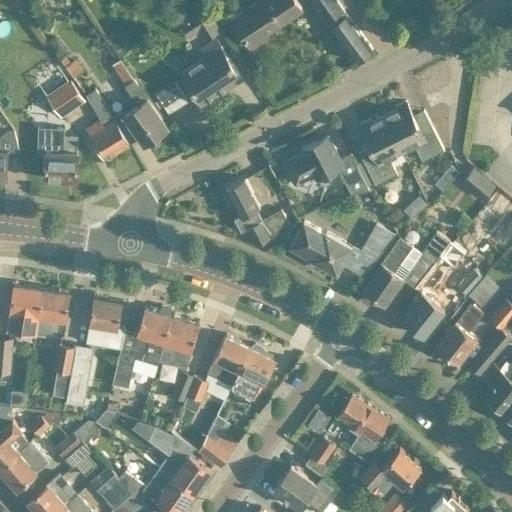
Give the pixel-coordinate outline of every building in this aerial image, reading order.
[(136,0),(135,4),(144,8),(147,0),(136,0)] [(302,7),(297,0),(266,0),(250,11),(248,7),(232,18),(251,46),(267,36),(265,33),(302,7)] [(313,0),(357,59),(373,47),(347,11),(346,12),(337,0),(313,0)] [(204,5),(189,15),(199,29),(205,39),(220,29),(204,5)] [(120,30),(109,36),(120,53),(131,47),(120,30)] [(182,71),(191,86),(202,102),(242,76),(231,59),(217,37),(202,47),(207,55),(182,71)] [(116,69),(125,62),(121,57),(112,63),(116,69)] [(75,58),(66,64),(74,75),(82,69),(75,58)] [(85,99),(71,77),(47,94),(62,115),(85,99)] [(157,109),(135,77),(125,84),(138,103),(124,113),(144,143),(168,126),(157,109)] [(96,87),(86,93),(100,116),(112,135),(122,129),(96,87)] [(423,159),(445,149),(442,142),(433,124),(422,130),(406,99),(395,105),(397,107),(384,114),(402,149),(415,143),(423,159)] [(390,156),(402,149),(384,114),(372,120),(371,117),(360,123),(375,153),(364,158),(376,183),(398,172),(390,156)] [(112,135),(100,116),(99,116),(86,124),(91,133),(95,140),(106,157),(129,143),(122,129),(112,135)] [(38,149),(46,150),(46,177),(78,178),(78,150),(78,149),(78,134),(64,133),(65,125),(38,125),(38,149)] [(0,134),(0,175),(8,176),(9,149),(20,149),(15,128),(8,128),(1,134),(0,134)] [(370,188),(360,169),(352,151),(340,157),(328,133),(302,146),(304,151),(285,160),(294,178),(296,182),(315,173),(317,177),(339,166),(352,193),(370,188)] [(451,163),(442,174),(450,180),(459,170),(451,163)] [(484,197),(495,183),(474,166),(463,179),(484,197)] [(260,205),(246,176),(226,187),(240,214),(235,217),(242,230),(247,227),(256,244),(284,229),(290,223),(282,207),(262,217),(257,207),(260,205)] [(506,249),(511,242),(511,191),(508,188),(477,223),(506,249)] [(418,191),(404,204),(412,213),(426,199),(418,191)] [(461,213),(455,221),(463,228),(469,219),(461,213)] [(300,217),(283,235),(292,240),(290,243),(314,257),(337,270),(347,253),(352,244),(339,237),(329,231),(316,224),(317,222),(306,216),(304,220),(300,217)] [(398,229),(406,221),(402,217),(396,217),(391,221),(398,229)] [(437,229),(422,250),(435,259),(450,238),(437,229)] [(385,303),(397,287),(404,277),(395,270),(413,244),(400,235),(381,262),(382,262),(364,287),(385,303)] [(362,250),(355,264),(366,271),(376,258),(362,250)] [(424,333),(436,318),(445,307),(434,298),(455,270),(444,261),(422,289),(421,289),(411,302),(414,304),(404,317),(424,333)] [(480,280),(484,275),(474,266),(458,284),(467,293),(480,280)] [(484,275),(480,280),(492,291),(498,285),(485,274),(484,275)] [(14,282),(12,301),(8,325),(20,326),(38,329),(44,286),(14,282)] [(65,333),(68,310),(71,290),(44,286),(38,329),(52,331),(65,333)] [(502,326),(511,313),(511,292),(508,297),(507,296),(490,316),(502,326)] [(118,325),(120,319),(123,299),(94,294),(91,313),(87,337),(99,339),(102,322),(118,325)] [(459,361),(472,345),(479,335),(469,329),(483,311),(470,301),(465,307),(450,328),(437,344),(442,348),(440,351),(450,359),(452,355),(459,361)] [(126,327),(113,381),(129,385),(133,368),(136,356),(158,363),(159,358),(165,338),(173,313),(172,313),(171,306),(163,303),(159,309),(145,305),(137,331),(126,327)] [(186,366),(200,321),(173,313),(165,338),(159,358),(186,366)] [(480,372),(511,336),(502,327),(470,364),(480,372)] [(226,332),(217,350),(208,369),(220,375),(233,382),(251,344),(226,332)] [(0,369),(9,371),(11,336),(0,335),(0,369)] [(69,379),(71,379),(72,371),(76,348),(76,345),(60,342),(56,367),(57,367),(53,393),(66,395),(68,380),(69,380),(69,379)] [(276,357),(264,351),(265,349),(264,346),(256,342),(254,343),(253,345),(251,344),(233,382),(247,389),(258,395),(276,357)] [(72,371),(87,373),(91,347),(76,345),(76,348),(72,371)] [(511,397),(511,376),(495,361),(494,362),(483,375),(494,384),(486,393),(502,408),(511,397)] [(184,398),(194,373),(182,367),(172,393),(184,398)] [(198,407),(202,397),(209,379),(194,373),(184,398),(186,398),(187,399),(186,403),(198,407)] [(353,391),(339,413),(348,419),(345,424),(358,432),(349,447),(372,461),(384,442),(376,437),(390,416),(353,391)] [(511,397),(502,408),(511,415),(511,397)] [(38,432),(49,422),(43,415),(41,413),(30,422),(38,432)] [(18,451),(20,449),(20,448),(29,440),(20,429),(22,427),(13,417),(0,427),(0,466),(18,451)] [(79,425),(80,427),(56,447),(64,456),(84,440),(84,439),(86,437),(87,437),(96,418),(88,417),(79,425)] [(208,433),(199,448),(222,464),(232,449),(225,444),(231,435),(224,429),(213,421),(208,433)] [(168,452),(160,464),(195,490),(212,467),(190,451),(195,445),(176,431),(174,433),(156,424),(155,424),(148,437),(168,452)] [(324,461),(336,442),(324,434),(306,462),(322,473),(323,474),(330,465),(324,461)] [(84,440),(64,456),(73,466),(92,450),(84,440)] [(422,465),(419,463),(420,459),(416,455),(412,457),(400,446),(383,465),(376,459),(375,458),(362,473),(360,474),(380,491),(393,477),(404,485),(422,465)] [(42,450),(30,461),(20,449),(18,451),(0,466),(18,487),(50,459),(42,450)] [(348,499),(351,495),(323,474),(322,473),(317,481),(292,463),(275,487),(285,494),(284,495),(288,497),(288,496),(300,505),(306,497),(322,509),(331,499),(343,507),(349,511),(354,511),(358,507),(348,499)] [(146,491),(175,511),(179,511),(195,490),(160,464),(146,483),(125,467),(119,475),(121,477),(125,485),(134,492),(141,497),(146,491)] [(102,493),(115,507),(116,507),(134,492),(125,485),(121,477),(119,475),(110,465),(92,480),(102,493)] [(27,498),(39,511),(54,511),(66,502),(56,491),(68,480),(60,470),(27,498)] [(464,511),(470,505),(452,489),(447,495),(443,491),(429,506),(419,497),(402,511),(462,511),(464,510),(464,511)] [(95,511),(78,492),(66,502),(54,511),(95,511)] [(132,511),(145,500),(141,497),(134,492),(116,507),(115,507),(113,510),(114,511),(132,511)] [(395,492),(380,510),(377,511),(399,511),(408,503),(395,492)]
